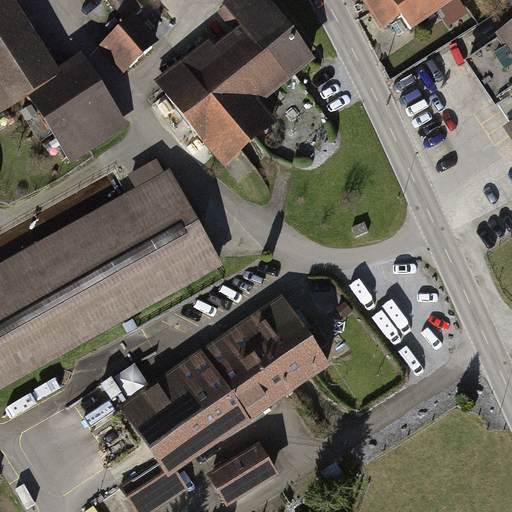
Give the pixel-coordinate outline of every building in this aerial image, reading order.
[(0,0),(0,120),(17,109),(60,177),(129,133),(83,60),(58,76),(9,0),(0,0)] [(127,0),(137,14),(157,0),(127,0)] [(210,45),(158,87),(229,175),(279,135),(262,114),(318,69),(261,0),(242,0),(226,13),(244,35),(218,56),(210,45)] [(403,13),(415,30),(458,0),(363,0),(383,27),(403,13)] [(138,23),(102,53),(125,80),(161,51),(138,23)] [(511,103),(511,37),(470,67),(500,111),(511,103)] [(170,177),(0,270),(0,398),(224,275),(170,177)] [(283,306),(246,330),(294,401),(330,377),(283,306)] [(246,330),(204,358),(252,429),(294,401),(246,330)] [(204,358),(123,412),(160,466),(122,492),(135,511),(163,511),(190,494),(179,478),(252,429),(204,358)] [(235,511),(282,484),(263,452),(212,483),(229,511),(235,511)]
